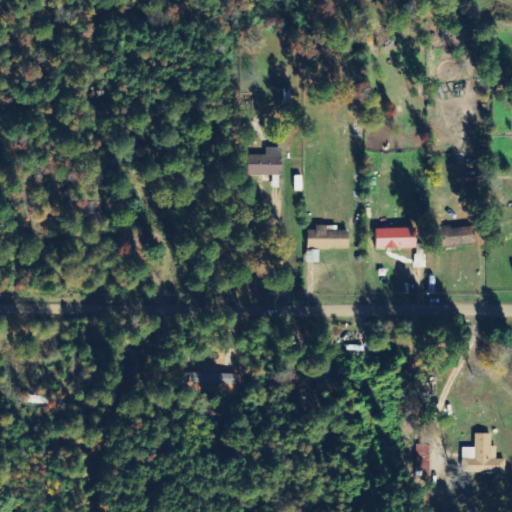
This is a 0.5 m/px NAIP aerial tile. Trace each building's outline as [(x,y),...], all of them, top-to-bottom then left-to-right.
[(282,176),(281,148),(267,149),(267,155),(250,156),(251,177),(282,176)] [(307,230),(308,249),(349,249),(349,230),(327,230),(327,226),(315,226),(315,230),(307,230)] [(439,247),(475,246),(474,227),(438,228),(439,247)] [(417,249),(416,228),(376,230),(376,249),(417,249)] [(319,262),(319,249),(306,249),(307,263),(319,262)] [(492,434),(475,435),(475,451),(462,451),(462,474),(506,474),(505,460),(496,460),(496,447),(492,447),(492,434)]
